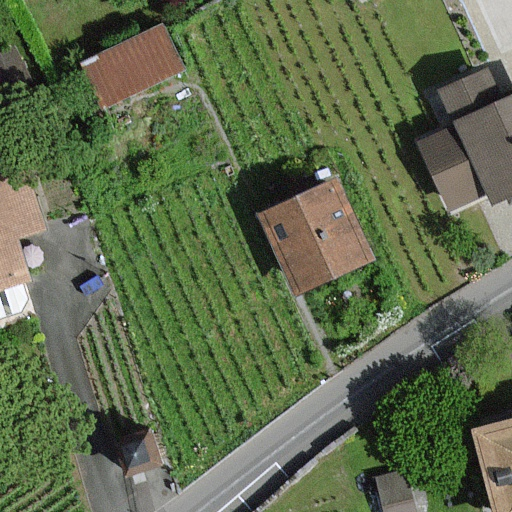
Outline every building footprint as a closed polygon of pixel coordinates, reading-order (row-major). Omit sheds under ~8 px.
[(169,22),(92,59),(114,104),(191,66),(169,22)] [(511,191),(511,98),(509,99),(496,71),(457,89),(473,125),(435,142),(463,202),(504,183),(509,193),(511,191)] [(44,223),(25,160),(0,168),(0,284),(24,277),(11,233),(44,223)] [(376,253),(340,179),(274,210),(310,285),(376,253)] [(511,511),(511,424),(480,433),(501,511),(511,511)] [(156,463),(147,433),(118,442),(128,472),(156,463)] [(420,511),(411,471),(387,477),(395,511),(420,511)]
